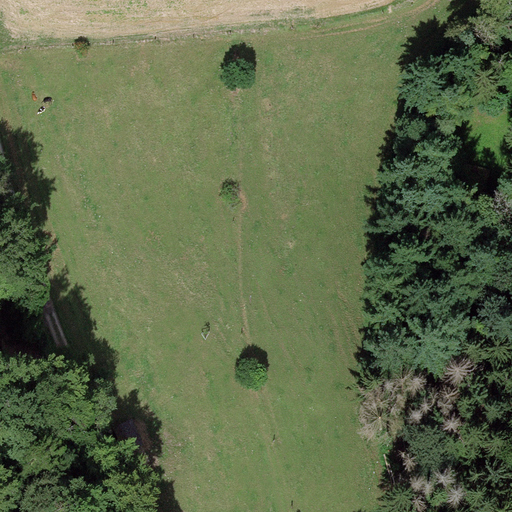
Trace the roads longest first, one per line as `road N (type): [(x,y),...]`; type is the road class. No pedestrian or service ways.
road 1 (track): [(380,511),(359,418),(356,326),(369,137),(385,105),(511,0)]
road 2 (track): [(0,163),(129,511)]
